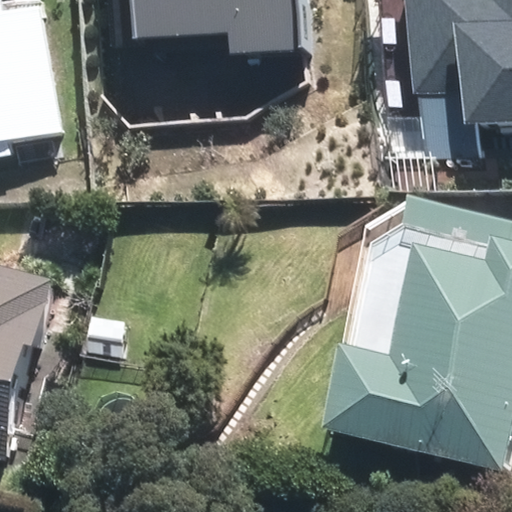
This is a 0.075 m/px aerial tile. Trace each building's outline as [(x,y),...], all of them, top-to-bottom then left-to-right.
[(139,0),(142,51),(238,46),(239,71),(303,67),(299,0),(139,0)] [(511,0),(427,0),(432,97),(477,95),(479,124),(511,122),(511,0)] [(0,153),(63,143),(43,25),(1,32),(0,23),(0,153)] [(379,364),(360,436),(511,473),(511,231),(442,214),(438,241),(411,257),(384,365),(379,364)] [(0,452),(30,461),(74,296),(1,277),(0,280),(0,452)]
